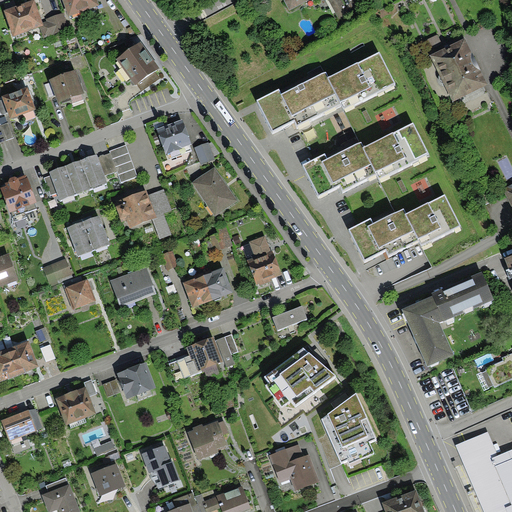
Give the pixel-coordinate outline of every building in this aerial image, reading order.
[(92,0),(57,0),(65,21),(96,11),(92,0)] [(280,0),(290,18),(323,0),(280,0)] [(31,6),(1,17),(11,42),(41,30),(31,6)] [(485,83),(464,41),(432,56),(453,99),(485,83)] [(157,77),(136,49),(114,65),(135,93),(157,77)] [(279,88),(257,100),(273,131),(294,121),(297,126),(342,104),(344,109),(395,83),(379,52),(328,77),(326,71),(282,93),(279,88)] [(72,76),(47,84),(56,113),(81,105),(72,76)] [(29,90),(0,99),(0,109),(6,127),(38,116),(29,90)] [(325,153),(303,164),(319,195),(339,185),(342,191),(376,174),(379,179),(428,154),(413,123),(363,148),(360,142),(327,158),(325,153)] [(181,126),(157,136),(168,161),(191,150),(181,126)] [(126,147),(109,153),(121,186),(137,180),(126,147)] [(105,184),(95,158),(52,174),(62,200),(105,184)] [(234,201),(213,172),(193,186),(215,215),(234,201)] [(34,203),(24,179),(2,188),(11,212),(34,203)] [(147,193),(117,205),(131,237),(160,225),(147,193)] [(370,219),(349,230),(364,261),(385,250),(388,255),(419,239),(421,244),(460,225),(444,195),(406,214),(404,209),(373,224),(370,219)] [(97,219),(68,231),(78,256),(107,244),(97,219)] [(211,241),(204,244),(208,254),(232,244),(224,225),(217,228),(219,233),(209,238),(211,241)] [(275,245),(243,258),(255,288),(287,276),(275,245)] [(511,252),(502,256),(511,281),(511,252)] [(7,257),(0,259),(0,282),(15,277),(7,257)] [(66,263),(39,272),(44,288),(71,279),(66,263)] [(223,267),(182,283),(192,308),(233,292),(223,267)] [(147,270),(109,285),(119,311),(157,296),(147,270)] [(433,293),(434,295),(445,321),(494,299),(481,271),(433,293)] [(86,284),(65,292),(74,315),(95,307),(86,284)] [(445,321),(434,295),(402,310),(428,367),(454,355),(440,323),(445,321)] [(304,320),(300,308),(272,319),(276,330),(304,320)] [(235,354),(230,337),(224,339),(229,356),(235,354)] [(217,365),(209,342),(190,349),(198,372),(217,365)] [(28,345),(0,356),(0,382),(37,368),(28,345)] [(511,354),(502,358),(503,360),(486,368),(494,388),(511,380),(511,354)] [(301,355),(263,385),(267,390),(263,393),(279,414),(289,406),(296,415),(335,384),(301,355)] [(184,359),(168,365),(175,383),(191,377),(184,359)] [(124,402),(149,392),(140,371),(115,381),(124,402)] [(91,417),(82,394),(55,404),(64,427),(91,417)] [(368,450),(375,447),(355,401),(319,428),(338,470),(345,467),(347,472),(373,460),(368,450)] [(35,414),(2,426),(7,442),(40,430),(35,414)] [(229,443),(222,423),(189,436),(196,456),(229,443)] [(511,511),(511,448),(493,457),(483,434),(458,445),(487,511),(511,511)] [(112,449),(109,442),(101,446),(104,452),(112,449)] [(296,448),(271,458),(282,485),(292,481),(296,493),(317,485),(307,458),(301,461),(296,448)] [(175,481),(169,464),(164,466),(159,451),(142,456),(151,481),(157,479),(160,486),(175,481)] [(121,491),(113,467),(92,474),(101,498),(121,491)] [(74,511),(63,481),(45,488),(48,498),(42,501),(46,511),(55,511),(58,511),(74,511)] [(247,511),(238,490),(202,504),(204,511),(211,511),(220,509),(220,511),(247,511)] [(384,505),(386,511),(420,511),(414,494),(384,505)]
